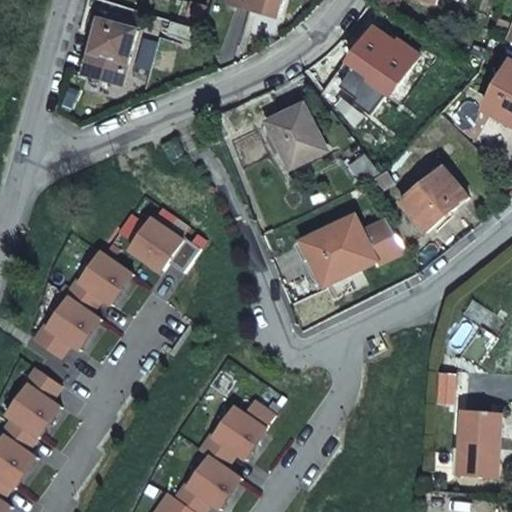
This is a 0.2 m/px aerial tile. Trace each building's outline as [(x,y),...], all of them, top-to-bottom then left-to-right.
[(259,2),(283,9),(285,0),(235,0),(234,5),(255,11),(259,2)] [(209,20),(213,7),(196,2),(192,15),(209,20)] [(280,18),(283,9),(259,2),(255,11),(280,18)] [(104,20),(87,75),(124,85),(140,31),(104,20)] [(197,42),(200,29),(189,26),(185,38),(197,42)] [(361,68),(346,88),(365,101),(376,85),(395,98),(424,58),(403,42),(401,44),(380,29),(355,64),(361,68)] [(511,72),(491,113),(511,123),(511,72)] [(272,123),(294,168),(328,150),(306,105),(272,123)] [(203,129),(210,146),(223,140),(216,120),(207,124),(203,129)] [(355,166),(365,183),(382,175),(369,158),(355,166)] [(447,169),(404,204),(428,233),(471,199),(447,169)] [(377,178),(381,191),(399,186),(395,172),(377,178)] [(307,243),(327,286),(380,261),(359,218),(307,243)] [(202,249),(174,229),(172,232),(156,220),(136,249),(165,270),(170,262),(185,273),(202,249)] [(133,274),(105,253),(93,269),(91,267),(70,295),(73,297),(61,314),(58,312),(37,340),(63,358),(73,343),(80,348),(101,318),(95,313),(105,298),(112,303),(133,274)] [(61,406),(53,400),(64,386),(40,368),(19,396),(22,398),(11,414),(15,418),(0,438),(0,511),(5,511),(10,505),(5,502),(36,456),(29,451),(40,435),(39,435),(61,406)] [(449,369),(433,368),(431,400),(447,401),(449,369)] [(205,511),(212,502),(220,507),(240,477),(227,468),(238,452),(247,458),(252,451),(251,450),(275,415),(257,403),(248,416),(238,409),(227,425),(224,423),(204,451),(213,457),(201,474),(198,473),(178,501),(171,496),(158,511),(205,511)] [(467,413),(463,474),(500,477),(504,416),(467,413)]
